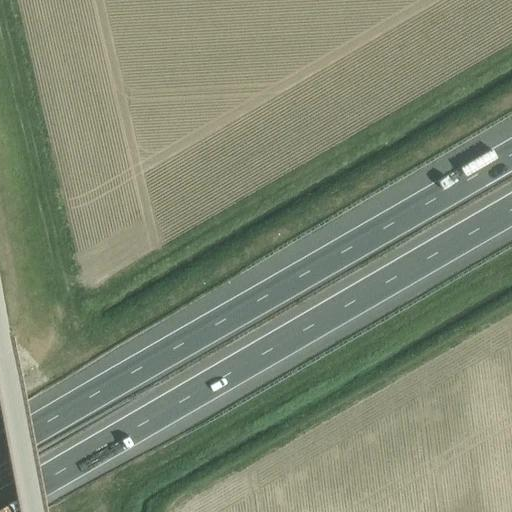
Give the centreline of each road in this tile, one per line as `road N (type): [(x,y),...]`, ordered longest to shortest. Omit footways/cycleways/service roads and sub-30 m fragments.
road 1 (motorway): [(0,508),(511,211)]
road 2 (motorway): [(511,156),(0,451)]
road 3 (unclassified): [(33,511),(0,333)]
